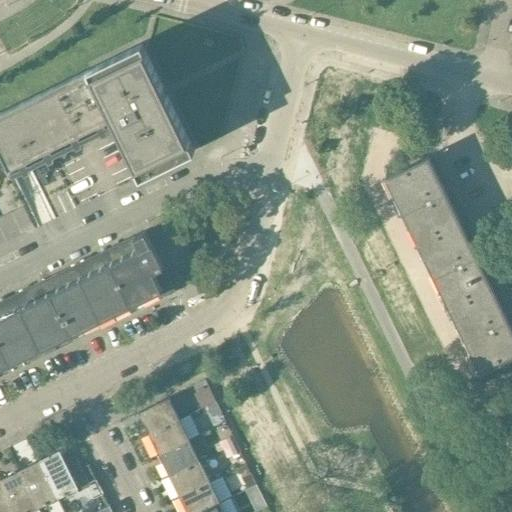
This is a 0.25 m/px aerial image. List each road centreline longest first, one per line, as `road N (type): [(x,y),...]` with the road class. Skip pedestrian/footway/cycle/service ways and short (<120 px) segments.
road 1 (residential): [(77,382),(229,309),(301,34)]
road 2 (residential): [(489,83),(301,34)]
road 3 (residential): [(139,511),(77,382)]
road 4 (residential): [(301,34),(176,0)]
